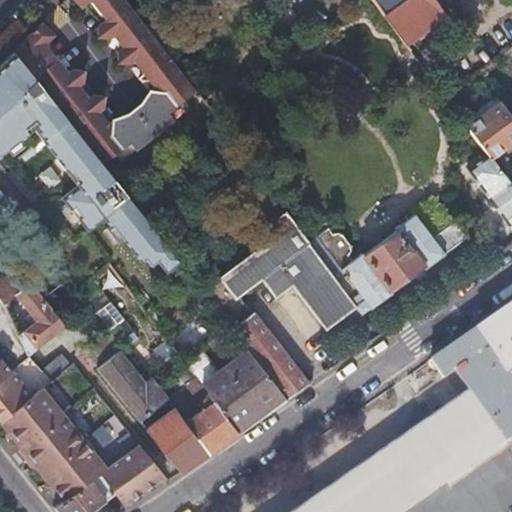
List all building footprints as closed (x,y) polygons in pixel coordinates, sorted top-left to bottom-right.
[(40,23),(12,51),(100,164),(118,149),(124,156),(157,129),(179,111),(174,104),(193,89),(124,0),(73,0),(79,7),(86,2),(91,1),(105,20),(96,27),(95,34),(98,38),(105,39),(109,36),(113,37),(122,48),(116,53),(115,60),(118,63),(125,64),(128,62),(133,62),(151,86),(150,98),(140,106),(138,104),(124,114),(126,117),(116,125),(103,122),(95,111),(101,106),(102,99),(98,95),(91,94),(88,96),(83,96),(76,87),(77,83),(81,80),(82,73),(78,69),(71,68),(68,71),(63,70),(45,49),(45,42),(52,35),(40,23)] [(408,0),(385,17),(407,47),(447,18),(433,0),(408,0)] [(166,273),(178,264),(131,203),(100,164),(12,51),(0,62),(0,155),(32,130),(79,186),(62,198),(88,231),(104,218),(112,228),(113,227),(141,262),(145,259),(150,266),(157,261),(166,273)] [(446,98),(450,103),(453,109),(485,84),(477,73),(446,98)] [(462,120),(465,124),(497,101),(494,97),(462,120)] [(465,124),(488,154),(490,157),(511,140),(511,121),(497,101),(465,124)] [(511,186),(490,157),(488,154),(466,170),(511,232),(511,186)] [(294,288),(323,327),(351,307),(356,314),(467,238),(455,221),(433,237),(415,214),(394,229),(396,231),(360,257),(358,254),(350,260),(346,255),(348,253),(347,253),(348,251),(348,249),(338,236),(336,234),(334,234),(332,234),(332,233),(330,235),(325,229),(306,243),(283,211),(264,225),(271,235),(199,290),(203,296),(211,305),(235,335),(285,399),(308,383),(253,312),(250,315),(240,302),(260,286),(273,303),(294,288)] [(0,297),(5,305),(32,284),(17,266),(0,279),(0,297)] [(189,277),(154,305),(168,324),(203,296),(199,290),(189,277)] [(119,279),(113,284),(106,290),(139,333),(152,322),(119,279)] [(19,335),(23,345),(27,355),(28,356),(65,326),(32,284),(5,305),(9,308),(20,299),(37,321),(19,335)] [(121,349),(128,344),(135,338),(98,291),(85,302),(121,349)] [(196,317),(211,305),(203,296),(168,324),(176,333),(177,332),(196,317)] [(511,302),(428,361),(441,381),(452,372),(467,394),(297,511),(394,511),(450,472),(511,430),(511,302)] [(176,333),(166,341),(185,365),(196,357),(177,332),(176,333)] [(207,393),(209,396),(237,433),(285,399),(235,335),(222,345),(233,359),(200,385),(207,393)] [(156,356),(181,387),(194,377),(185,365),(166,341),(159,347),(162,351),(156,356)] [(138,421),(151,411),(165,401),(148,380),(141,386),(116,354),(95,370),(138,421)] [(9,373),(0,361),(0,424),(7,433),(12,430),(15,434),(7,440),(26,464),(34,457),(37,461),(33,465),(49,485),(54,482),(57,486),(49,493),(58,504),(98,476),(102,473),(93,462),(93,455),(82,442),(79,445),(71,436),(71,429),(61,417),(58,420),(51,411),(51,404),(41,392),(32,399),(11,372),(9,373)] [(187,407),(207,393),(200,385),(194,377),(181,387),(175,392),(187,407)] [(210,404),(183,424),(207,454),(237,433),(209,396),(205,398),(210,404)] [(207,454),(183,424),(171,409),(144,429),(180,472),(207,454)] [(3,437),(7,440),(15,434),(12,430),(7,433),(3,437)] [(102,473),(98,476),(102,482),(113,496),(121,508),(163,477),(138,447),(102,473)] [(34,457),(26,464),(29,468),(33,465),(37,461),(34,457)] [(55,511),(90,511),(113,496),(102,482),(98,476),(58,504),(52,508),(55,511)] [(49,485),(45,489),(49,493),(57,486),(54,482),(49,485)]
